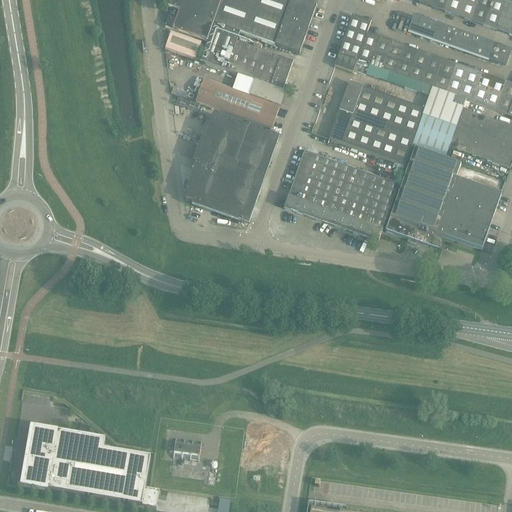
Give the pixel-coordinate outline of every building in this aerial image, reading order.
[(200,63),(254,82),(283,93),(293,64),(236,44),(240,35),(299,56),(316,7),(295,0),(168,0),(166,8),(172,10),(165,28),(207,43),(200,63)] [(421,0),(419,4),(432,9),(435,0),(421,0)] [(435,0),(432,9),(445,13),(449,0),(435,0)] [(449,0),(445,13),(458,18),(463,0),(449,0)] [(463,0),(458,18),(470,22),(477,0),(463,0)] [(477,0),(470,22),(483,27),(492,0),(477,0)] [(496,31),(506,3),(498,0),(492,0),(483,27),(496,31)] [(496,31),(508,36),(511,25),(511,4),(506,3),(496,31)] [(352,17),(334,68),(352,74),(353,72),(365,76),(368,68),(379,39),(366,35),(370,24),(352,17)] [(414,18),(408,34),(505,68),(511,52),(414,18)] [(171,33),(165,50),(196,61),(201,44),(171,33)] [(368,68),(381,72),(391,44),(379,39),(368,68)] [(381,72),(394,77),(404,48),(391,44),(381,72)] [(394,77),(407,81),(417,52),(404,48),(394,77)] [(407,81),(419,86),(429,57),(417,52),(407,81)] [(419,86),(432,90),(442,61),(429,57),(419,86)] [(432,90),(445,95),(455,66),(442,61),(432,90)] [(445,95),(457,99),(468,70),(455,66),(445,95)] [(457,99),(470,104),(480,75),(468,70),(457,99)] [(470,104),(496,113),(506,84),(480,75),(470,104)] [(204,81),(196,104),(271,131),(285,93),(283,93),(254,82),(249,97),(204,81)] [(422,117),(425,111),(349,84),(328,141),(404,168),(412,146),(415,137),(422,117)] [(511,85),(506,84),(496,113),(511,118),(511,85)] [(456,128),(448,149),(449,149),(509,170),(511,162),(511,128),(462,111),(456,128)] [(235,146),(241,127),(213,117),(206,136),(235,146)] [(456,128),(422,117),(415,137),(412,146),(445,158),(448,149),(456,128)] [(279,140),(269,136),(241,127),(235,146),(272,159),(279,140)] [(189,192),(185,202),(193,204),(206,167),(225,173),(228,164),(235,146),(206,136),(187,191),(189,192)] [(228,164),(266,177),(272,159),(235,146),(228,164)] [(456,180),(460,166),(414,150),(385,233),(435,250),(437,245),(441,246),(444,238),(482,251),(501,195),(456,180)] [(302,217),(322,160),(304,153),(284,210),(302,217)] [(302,217),(321,224),(342,166),(322,160),(302,217)] [(259,196),(266,177),(228,164),(225,173),(222,183),(259,196)] [(360,173),(342,166),(321,224),(340,230),(360,173)] [(193,204),(219,214),(249,224),(259,196),(222,183),(225,173),(206,167),(193,204)] [(340,230),(359,237),(379,180),(360,173),(340,230)] [(359,237),(378,244),(398,186),(379,180),(359,237)] [(25,461),(22,475),(25,475),(23,487),(34,489),(34,491),(47,493),(48,491),(156,509),(159,492),(145,489),(150,459),(103,451),(105,441),(30,428),(28,439),(31,440),(27,461),(25,461)] [(174,454),(173,460),(174,458),(181,459),(181,461),(182,461),(182,459),(190,460),(190,462),(190,460),(198,461),(198,463),(199,463),(201,443),(200,445),(193,444),(193,442),(192,442),(192,444),(184,443),(185,441),(184,441),(184,442),(176,441),(176,439),(175,446),(171,445),(170,453),(174,454)]
